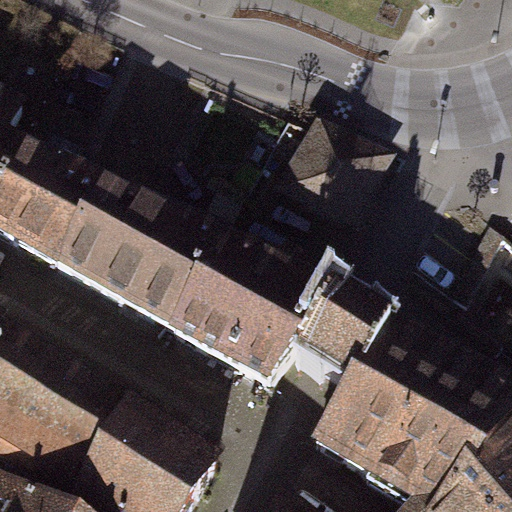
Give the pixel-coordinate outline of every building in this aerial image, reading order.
[(0,179),(14,154),(0,147),(0,140),(15,113),(0,105),(0,179)] [(311,133),(277,191),(332,216),(370,151),(316,125),(311,133)] [(0,179),(0,239),(55,271),(93,189),(67,177),(72,164),(47,154),(41,166),(14,154),(0,179)] [(55,271),(169,333),(217,244),(225,230),(183,212),(177,226),(93,189),(55,271)] [(168,335),(264,389),(292,352),(326,296),(303,285),(307,276),(277,261),(272,271),(217,244),(169,333),(168,335)] [(355,391),(387,331),(378,325),(356,313),(326,296),(292,352),(323,371),(338,380),(345,385),(355,391)] [(387,331),(355,391),(345,385),(310,446),(342,464),(340,467),(415,511),(511,511),(511,399),(452,366),(387,331)] [(0,460),(69,501),(119,412),(0,339),(0,460)] [(119,412),(69,501),(87,511),(183,511),(209,471),(119,412)] [(0,511),(44,511),(0,486),(0,511)]
